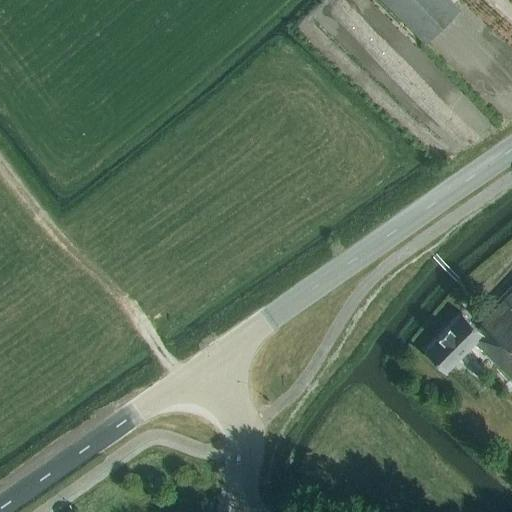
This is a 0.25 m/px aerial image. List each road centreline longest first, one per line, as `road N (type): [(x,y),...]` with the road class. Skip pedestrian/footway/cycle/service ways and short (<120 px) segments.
road 1 (secondary): [(205,368),(511,151)]
road 2 (secondary): [(0,511),(205,368)]
road 3 (tertiary): [(237,511),(242,434),(205,368)]
